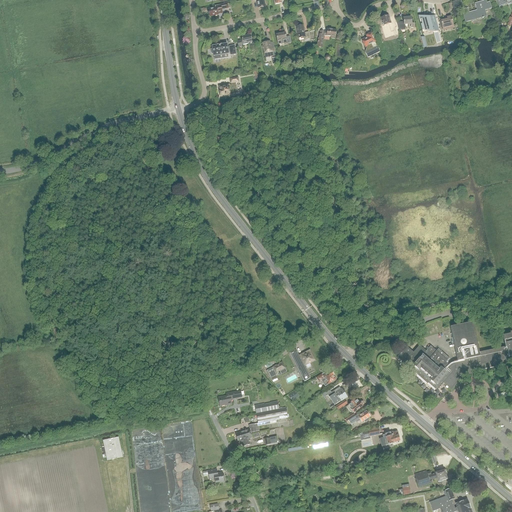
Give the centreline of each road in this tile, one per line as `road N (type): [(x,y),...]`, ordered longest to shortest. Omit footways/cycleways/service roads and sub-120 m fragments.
road 1 (secondary): [(333,341),(218,194),(177,108)]
road 2 (secondary): [(511,497),(333,341)]
road 3 (unclassified): [(0,171),(124,120),(177,108)]
road 4 (unclassified): [(333,341),(511,285)]
road 5 (unclassified): [(194,32),(335,5)]
